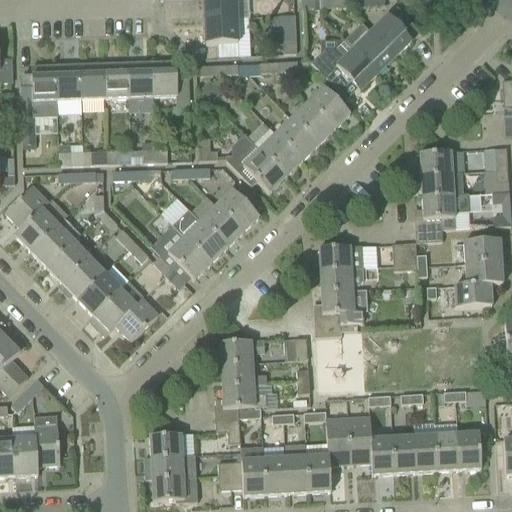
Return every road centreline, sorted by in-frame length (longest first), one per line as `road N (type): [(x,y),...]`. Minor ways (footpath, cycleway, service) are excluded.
road 1 (residential): [(108,406),(510,10)]
road 2 (residential): [(108,406),(0,293)]
road 3 (residential): [(0,11),(146,6)]
